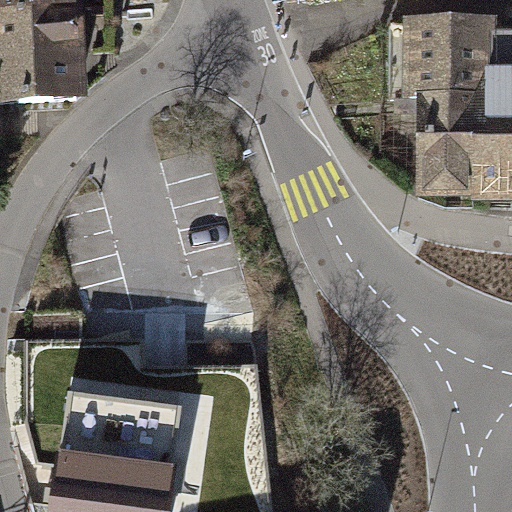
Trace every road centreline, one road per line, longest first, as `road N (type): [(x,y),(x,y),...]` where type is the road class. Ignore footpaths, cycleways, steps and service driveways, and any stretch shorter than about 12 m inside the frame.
road 1 (residential): [(246,28),(359,274),(480,387)]
road 2 (residential): [(0,278),(42,182),(89,126),(158,73),(246,28)]
road 3 (tertiary): [(480,387),(475,511)]
